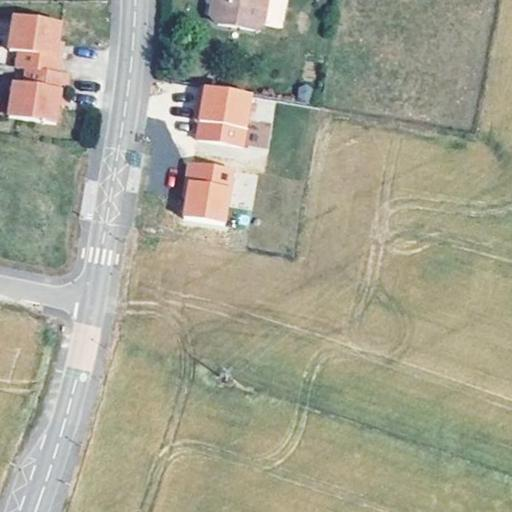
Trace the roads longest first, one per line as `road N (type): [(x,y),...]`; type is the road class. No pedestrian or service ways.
road 1 (residential): [(90,306),(134,0)]
road 2 (residential): [(47,477),(90,306)]
